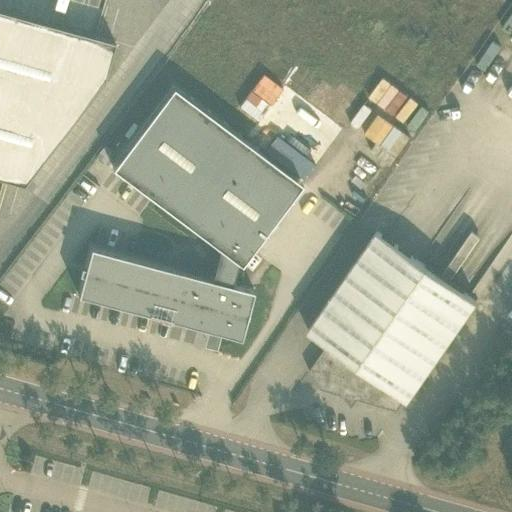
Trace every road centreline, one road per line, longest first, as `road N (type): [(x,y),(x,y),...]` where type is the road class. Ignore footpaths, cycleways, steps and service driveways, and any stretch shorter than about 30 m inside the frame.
road 1 (tertiary): [(434,511),(0,390)]
road 2 (unknown): [(241,370),(93,329),(68,312),(68,282),(124,214)]
road 3 (unknown): [(241,370),(280,300),(306,212),(381,116)]
road 4 (unknown): [(381,497),(511,322)]
